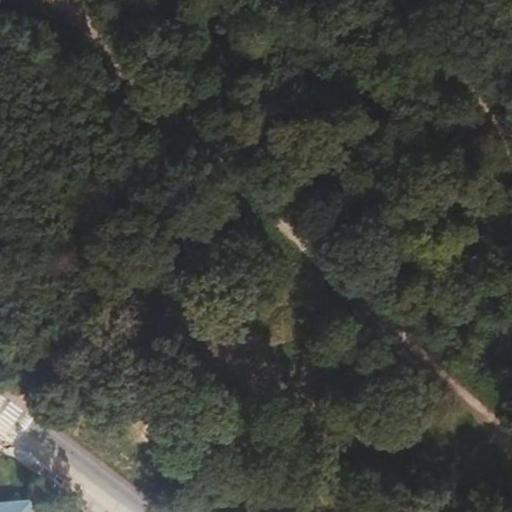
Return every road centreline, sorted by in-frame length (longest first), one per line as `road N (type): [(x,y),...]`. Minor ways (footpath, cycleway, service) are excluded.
road 1 (track): [(511,449),(44,0)]
road 2 (residential): [(0,414),(130,511)]
